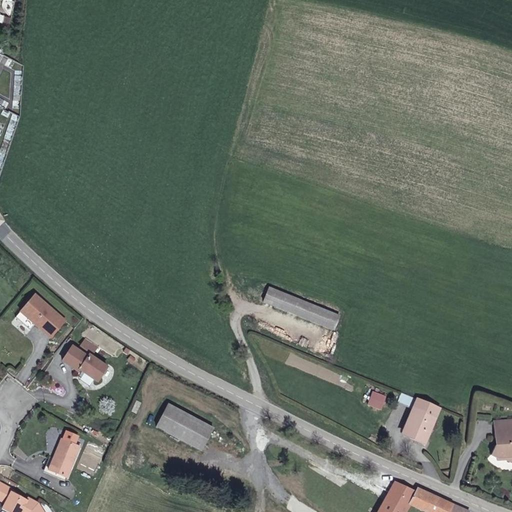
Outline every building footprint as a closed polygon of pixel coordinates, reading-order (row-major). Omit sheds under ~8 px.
[(1,28),(8,30),(12,18),(5,16),(1,28)] [(339,317),(269,289),(263,304),(333,332),(339,317)] [(34,298),(19,315),(34,328),(49,341),(64,324),(34,298)] [(34,328),(19,315),(14,320),(29,333),(34,328)] [(86,341),(80,349),(91,358),(98,350),(86,341)] [(71,349),(62,364),(77,375),(79,373),(96,385),(106,371),(88,358),(87,360),(71,349)] [(372,390),(368,405),(382,410),(386,395),(372,390)] [(401,393),(397,403),(413,410),(417,400),(401,393)] [(417,400),(413,410),(403,433),(425,443),(439,409),(417,400)] [(213,426),(168,403),(156,425),(201,449),(213,426)] [(511,421),(494,423),(495,438),(499,438),(500,446),(495,446),(491,456),(497,459),(508,458),(508,461),(511,462),(511,421)] [(79,450),(60,442),(47,473),(65,481),(79,450)] [(185,451),(184,462),(196,463),(197,452),(185,451)] [(415,492),(394,482),(377,511),(405,511),(410,505),(424,511),(468,511),(417,489),(415,492)] [(0,486),(0,503),(4,506),(0,511),(1,511),(38,511),(35,510),(37,506),(27,501),(25,503),(11,495),(12,493),(0,486)]
